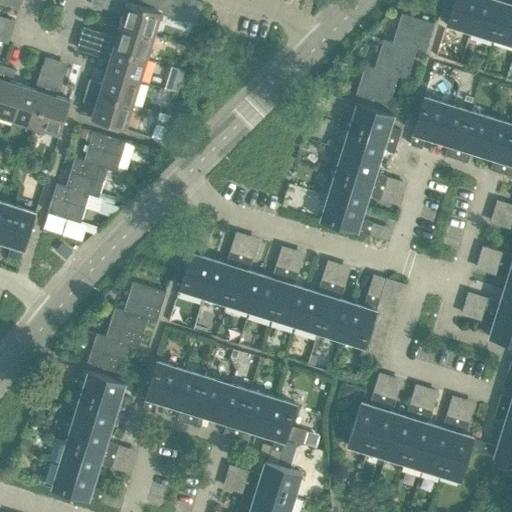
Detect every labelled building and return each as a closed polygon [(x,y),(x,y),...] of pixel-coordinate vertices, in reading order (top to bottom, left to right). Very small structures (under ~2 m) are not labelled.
[(154,35),(160,13),(161,13),(161,12),(151,8),(140,5),(128,1),(123,0),(112,0),(110,10),(118,12),(118,10),(124,11),(119,25),(154,35)] [(151,8),(153,0),(140,0),(140,5),(151,8)] [(162,12),(166,0),(153,0),(151,8),(161,12),(162,12)] [(174,16),(178,0),(166,0),(162,12),(174,16)] [(185,19),(191,0),(178,0),(174,16),(185,19)] [(197,23),(202,4),(203,2),(196,0),(191,0),(185,19),(197,23)] [(471,30),(479,0),(453,0),(446,23),(448,23),(471,30)] [(494,37),(504,0),(479,0),(471,30),(494,37)] [(511,42),(511,0),(504,0),(494,37),(511,42)] [(415,50),(424,53),(434,23),(401,13),(396,29),(398,30),(394,42),(416,49),(415,50)] [(146,58),(154,35),(119,25),(115,38),(110,37),(111,35),(103,32),(100,44),(146,58)] [(413,57),(415,50),(416,49),(394,42),(383,38),(377,55),(380,56),(376,68),(365,64),(364,65),(407,78),(413,57)] [(139,81),(146,58),(100,44),(96,55),(104,58),(104,56),(110,57),(105,71),(139,81)] [(0,115),(12,119),(23,85),(9,81),(11,76),(13,76),(15,69),(4,65),(0,77),(0,115)] [(388,104),(397,75),(406,78),(407,78),(364,65),(359,81),(362,81),(358,93),(356,93),(355,94),(388,104)] [(132,104),(139,81),(105,71),(101,84),(96,82),(96,80),(89,78),(85,90),(132,104)] [(35,126),(50,80),(38,76),(36,83),(38,84),(36,89),(23,85),(12,119),(35,126)] [(59,134),(70,99),(68,99),(55,95),(57,90),(59,91),(61,83),(50,80),(35,126),(58,133),(58,134),(59,134)] [(125,127),(132,104),(85,90),(82,101),(89,104),(90,102),(95,103),(91,116),(91,117),(125,128),(126,127),(125,127)] [(445,122),(450,105),(425,97),(423,97),(413,131),(409,144),(421,147),(424,140),(421,139),(422,134),(432,137),(437,120),(445,122)] [(387,128),(391,115),(392,115),(392,114),(357,103),(357,104),(350,126),(397,141),(401,130),(393,128),(392,130),(387,128)] [(456,158),(470,112),(450,105),(445,122),(437,120),(432,137),(451,143),(449,148),(447,147),(444,155),(456,158)] [(492,137),(497,120),(470,112),(456,158),(467,162),(469,154),(467,153),(468,148),(479,151),(484,134),(492,137)] [(502,173),(511,139),(511,124),(497,120),(492,137),(484,134),(479,151),(497,157),(495,162),(493,161),(490,169),(502,173)] [(393,153),(397,141),(350,126),(343,150),(377,160),(381,147),(386,149),(386,150),(393,153)] [(119,153),(123,141),(125,142),(125,141),(92,131),(83,159),(83,160),(105,167),(116,171),(121,154),(119,153)] [(511,139),(502,173),(511,175),(511,139)] [(373,174),(377,160),(343,150),(336,173),(383,187),(386,176),(379,173),(378,175),(373,174)] [(98,196),(103,180),(101,179),(105,167),(83,160),(83,159),(74,156),(65,185),(65,186),(98,196)] [(379,199),(383,187),(336,173),(329,196),(363,206),(367,193),(372,194),(372,196),(379,199)] [(83,205),(87,193),(98,196),(65,186),(65,185),(56,182),(47,212),(80,222),(85,206),(83,205)] [(358,220),(363,206),(329,196),(322,218),(321,218),(321,219),(356,230),(368,234),(372,222),(364,219),(364,221),(358,220)] [(10,224),(15,207),(0,201),(0,225),(1,221),(10,224)] [(23,247),(34,212),(33,212),(15,207),(10,224),(1,221),(0,225),(0,239),(14,244),(12,249),(10,248),(7,255),(19,259),(23,247)] [(203,294),(214,260),(200,256),(202,251),(204,251),(206,244),(194,240),(190,252),(179,287),(180,287),(203,294)] [(226,301),(241,255),(229,251),(227,258),(229,259),(227,264),(214,260),(203,294),(226,301)] [(511,266),(511,256),(509,255),(510,254),(503,251),(499,263),(511,266)] [(249,308),(260,274),(246,270),(248,265),(250,266),(252,258),(241,255),(226,301),(249,308)] [(511,291),(511,266),(499,263),(495,274),(503,276),(504,274),(509,276),(504,290),(511,291)] [(272,316),(286,269),(275,265),(273,273),(275,273),(273,278),(260,274),(249,308),(272,316)] [(295,323),(305,289),(292,284),(294,279),(296,280),(298,272),(286,269),(272,316),(295,323)] [(403,295),(406,284),(386,277),(382,289),(403,295)] [(318,330),(332,283),(321,280),(318,287),(320,288),(319,293),(305,289),(295,323),(318,330)] [(156,321),(165,291),(132,281),(127,297),(129,298),(126,310),(125,311),(147,317),(147,318),(156,321)] [(341,337),(351,303),(338,299),(339,294),(341,294),(344,287),(332,283),(318,330),(341,337)] [(399,306),(403,295),(382,289),(379,298),(378,300),(399,306)] [(511,316),(511,291),(504,290),(500,303),(495,301),(496,299),(488,297),(485,308),(511,316)] [(375,312),(378,300),(379,298),(367,294),(364,301),(366,302),(365,307),(351,303),(341,337),(363,344),(364,345),(367,334),(371,323),(375,312)] [(395,318),(399,306),(378,300),(375,312),(395,318)] [(138,346),(147,318),(147,317),(125,311),(126,310),(114,306),(109,323),(111,324),(108,336),(107,337),(138,346)] [(511,316),(485,308),(481,320),(489,322),(489,320),(494,322),(490,335),(490,336),(511,343),(511,316)] [(392,329),(395,318),(375,312),(371,323),(392,329)] [(388,341),(392,329),(371,323),(367,334),(388,341)] [(120,372),(129,344),(138,347),(138,346),(107,337),(108,336),(96,332),(91,349),(93,350),(89,362),(87,361),(87,362),(120,372)] [(384,352),(388,341),(367,334),(364,345),(364,346),(384,352)] [(381,364),(384,352),(364,346),(360,357),(381,364)] [(178,387),(183,370),(157,362),(157,361),(156,361),(145,396),(146,396),(142,408),(154,412),(156,404),(154,403),(155,398),(165,401),(170,384),(178,387)] [(188,423),(203,376),(183,370),(178,387),(170,384),(165,401),(184,407),(182,412),(179,411),(177,419),(188,423)] [(119,396),(123,383),(123,382),(89,371),(88,372),(89,372),(82,395),(128,410),(132,398),(124,396),(124,398),(119,396)] [(224,401),(229,384),(203,376),(188,423),(200,426),(202,419),(199,418),(201,412),(211,415),(216,399),(224,401)] [(234,437),(249,390),(229,384),(224,401),(216,399),(211,415),(229,421),(228,427),(225,426),(223,433),(234,437)] [(270,416),(276,398),(249,390),(234,437),(246,440),(248,433),(245,432),(247,427),(257,430),(263,413),(270,416)] [(367,449),(384,395),(372,392),(370,399),(373,400),(371,405),(362,402),(361,402),(348,444),(349,444),(367,449)] [(511,409),(511,400),(507,399),(508,396),(500,394),(497,405),(511,409)] [(125,421),(128,410),(82,395),(74,418),(108,428),(113,415),(118,417),(117,419),(125,421)] [(385,455),(398,414),(389,411),(390,406),(393,407),(395,399),(384,395),(367,449),(385,455)] [(285,439),(296,404),(294,404),(276,398),(270,416),(263,413),(257,430),(275,436),(267,461),(276,464),(284,439),(285,439)] [(404,461),(420,407),(409,403),(407,411),(409,412),(408,417),(398,414),(385,455),(404,461)] [(511,409),(497,405),(493,417),(501,419),(502,416),(507,418),(503,429),(511,431),(511,409)] [(422,466),(435,425),(425,422),(427,417),(429,418),(432,410),(420,407),(404,461),(422,466)] [(440,472),(457,418),(446,415),(443,422),(446,423),(444,428),(435,425),(422,466),(440,472)] [(104,442),(108,428),(74,418),(67,441),(114,455),(118,444),(110,441),(110,443),(104,442)] [(460,478),(469,447),(472,438),(473,437),(471,436),(471,437),(462,434),(463,429),(466,430),(469,422),(457,418),(440,472),(458,478),(460,478)] [(511,431),(503,429),(498,446),(493,445),(493,444),(472,438),(469,447),(495,455),(495,456),(511,461),(511,431)] [(94,474),(98,461),(104,462),(103,464),(111,467),(114,455),(67,441),(60,464),(94,474)] [(293,496),(300,473),(300,472),(276,464),(267,461),(267,462),(266,461),(265,462),(262,475),(256,474),(257,472),(250,470),(246,481),(293,496)] [(90,488),(94,474),(60,464),(53,486),(52,487),(87,498),(100,502),(103,490),(96,487),(95,489),(90,488)] [(264,511),(287,511),(293,496),(246,481),(242,493),(250,495),(250,493),(256,495),(252,508),(264,511)]
